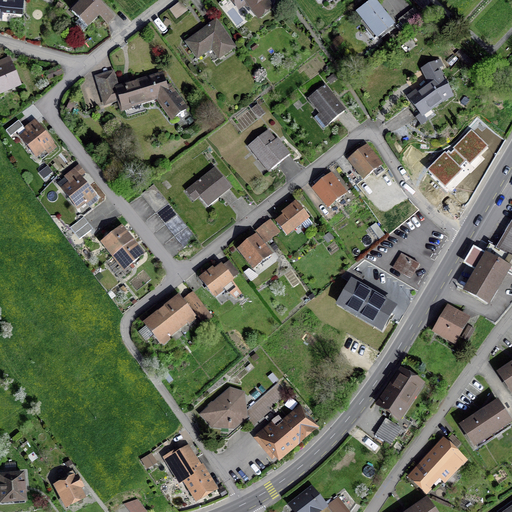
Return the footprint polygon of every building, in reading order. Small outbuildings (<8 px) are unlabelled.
[(0,0),(0,13),(22,15),(23,0),(0,0)] [(114,18),(96,0),(83,0),(72,12),(80,19),(81,18),(89,25),(99,15),(107,24),(114,18)] [(232,0),(236,4),(242,5),(247,1),(256,13),(261,15),(268,9),(268,4),(265,0),(232,0)] [(427,0),(412,0),(424,11),(431,3),(427,0)] [(373,1),(358,12),(378,38),(393,26),(384,16),(386,15),(378,5),(377,6),(373,1)] [(398,20),(406,31),(424,17),(413,8),(398,20)] [(224,55),(234,47),(216,22),(186,43),(197,58),(216,45),(224,55)] [(419,90),(408,98),(422,116),(441,101),(452,96),(438,69),(442,67),(439,60),(422,69),(430,84),(420,92),(419,90)] [(6,65),(4,61),(0,62),(0,92),(19,84),(10,63),(6,65)] [(59,67),(46,73),(49,80),(62,74),(59,67)] [(96,77),(105,105),(118,101),(121,111),(130,108),(129,106),(157,98),(172,119),(186,109),(169,87),(166,88),(162,75),(118,88),(113,72),(96,77)] [(314,118),(323,129),(344,112),(324,87),(309,99),(321,113),(314,118)] [(258,105),(253,109),(259,117),(264,113),(258,105)] [(52,143),(37,125),(33,128),(31,124),(25,129),(18,121),(6,131),(10,137),(16,132),(36,156),(52,143)] [(271,170),(289,155),(277,140),(275,141),(267,131),(248,146),(260,161),(262,159),(271,170)] [(364,179),(381,165),(366,146),(349,160),(364,179)] [(84,173),(79,167),(65,177),(70,183),(63,189),(77,208),(86,201),(87,202),(94,195),(79,177),(84,173)] [(192,187),(208,207),(218,199),(216,196),(229,186),(215,168),(192,187)] [(313,188),(328,207),(346,193),(331,174),(313,188)] [(153,185),(141,195),(146,201),(158,191),(153,185)] [(158,191),(146,201),(151,207),(163,197),(158,191)] [(151,207),(156,213),(167,203),(163,197),(151,207)] [(167,203),(156,213),(165,224),(177,215),(167,203)] [(284,213),(284,217),(277,223),(286,235),(307,218),(296,204),(284,213)] [(165,224),(184,248),(196,238),(177,215),(165,224)] [(86,224),(82,219),(70,228),(75,233),(86,224)] [(264,226),(272,237),(278,232),(270,221),(264,226)] [(257,231),(266,242),(272,237),(264,226),(257,231)] [(479,269),(479,270),(467,292),(487,304),(506,273),(511,276),(511,226),(498,250),(493,247),(486,258),(485,258),(479,269)] [(103,243),(113,256),(132,242),(121,228),(103,243)] [(255,236),(239,249),(254,269),(271,255),(255,236)] [(142,255),(132,242),(113,256),(124,270),(142,255)] [(418,264),(403,255),(395,269),(410,278),(418,264)] [(201,279),(213,295),(222,288),(240,303),(245,299),(231,281),(232,280),(231,279),(238,274),(229,262),(215,272),(213,270),(201,279)] [(249,269),(244,273),(251,281),(258,276),(249,269)] [(351,283),(339,304),(345,308),(346,307),(375,325),(374,326),(381,330),(394,308),(358,286),(364,276),(351,269),(344,274),(342,277),(351,283)] [(187,303),(198,317),(207,310),(196,296),(187,303)] [(145,325),(160,343),(194,317),(179,298),(165,309),(164,308),(158,313),(159,314),(145,325)] [(446,338),(454,343),(468,320),(448,309),(436,330),(446,336),(446,338)] [(462,337),(468,341),(475,330),(468,326),(462,337)] [(511,365),(499,374),(511,393),(511,392),(511,365)] [(382,406),(398,417),(419,385),(403,374),(382,406)] [(247,420),(252,426),(271,410),(268,407),(285,392),(277,383),(244,412),(249,418),(247,420)] [(209,409),(203,414),(209,421),(211,422),(211,426),(221,427),(221,422),(229,423),(229,424),(231,424),(232,424),(234,427),(245,418),(238,410),(238,406),(242,406),(243,393),(234,393),(231,390),(214,404),(212,404),(209,406),(209,409)] [(462,427),(474,446),(510,422),(497,403),(462,427)] [(258,435),(276,457),(313,427),(300,413),(285,425),(279,418),(258,435)] [(378,437),(390,444),(400,429),(388,421),(378,437)] [(412,479),(426,492),(440,477),(445,482),(465,461),(445,443),(412,479)] [(198,499),(214,489),(188,447),(175,455),(174,453),(165,459),(179,482),(185,479),(198,499)] [(56,486),(67,506),(83,498),(78,488),(82,486),(78,478),(76,478),(73,472),(67,475),(69,479),(56,486)] [(0,480),(2,501),(24,500),(24,492),(25,492),(23,475),(0,477),(0,480)] [(318,511),(325,506),(312,489),(290,506),(294,511),(318,511)] [(136,498),(121,509),(123,511),(144,511),(145,511),(136,498)] [(408,511),(435,511),(427,500),(411,511),(408,511)]
